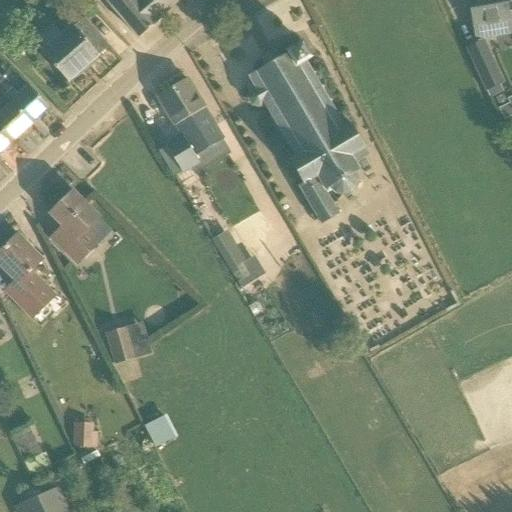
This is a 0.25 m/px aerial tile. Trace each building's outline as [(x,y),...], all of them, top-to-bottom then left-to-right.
[(106,0),(139,39),(162,19),(161,18),(182,0),(183,1),(183,0),(106,0)] [(470,0),(477,39),(495,36),(493,24),(510,21),(506,0),(470,0)] [(58,41),(44,53),(70,84),(71,83),(100,57),(99,56),(109,47),(85,19),(75,27),(66,35),(58,26),(51,32),(58,41)] [(468,49),(491,98),(504,92),(501,85),(504,84),(484,41),(468,49)] [(331,103),(332,102),(332,101),(334,100),(325,86),(324,87),(324,86),(322,88),(315,76),(316,74),(316,73),(314,74),(306,62),(312,59),(303,45),(289,53),(290,53),(281,59),(276,51),(279,49),(278,48),(259,59),(260,61),(263,59),(267,66),(250,77),(253,83),(248,87),(251,92),(249,100),(253,106),(260,108),(266,104),(273,116),(271,117),(272,118),(270,119),(278,133),(280,132),(280,133),(282,132),(289,144),(287,145),(288,146),(290,145),(297,157),(290,161),(304,183),(300,186),(323,225),(340,215),(326,191),(330,188),(337,192),(345,192),(352,188),(356,181),(356,173),(361,170),(356,163),(369,156),(365,149),(366,149),(352,125),(346,129),(339,117),(341,115),(340,114),(338,115),(331,103)] [(4,78),(0,81),(0,90),(5,96),(14,87),(4,78)] [(176,179),(198,215),(222,200),(204,169),(231,153),(230,151),(187,79),(159,96),(182,135),(166,144),(184,174),(176,179)] [(32,125),(50,108),(30,87),(12,103),(32,125)] [(0,125),(15,141),(32,125),(12,103),(5,96),(0,90),(0,125)] [(504,118),(511,114),(511,95),(508,97),(511,103),(500,107),(504,118)] [(0,155),(15,141),(0,125),(0,155)] [(99,218),(85,203),(74,192),(51,214),(64,227),(52,239),(78,264),(101,242),(88,229),(99,218)] [(213,240),(239,282),(248,277),(241,267),(244,265),(225,234),(213,240)] [(0,263),(17,281),(6,292),(33,319),(56,297),(32,272),(43,261),(18,236),(0,253),(0,263)] [(115,365),(137,358),(128,327),(106,334),(115,365)] [(154,447),(177,437),(167,414),(145,424),(154,447)] [(93,424),(75,423),(74,447),(97,448),(98,433),(92,433),(93,424)] [(43,454),(29,426),(14,433),(28,461),(43,454)] [(68,511),(58,489),(29,503),(33,511),(68,511)]
